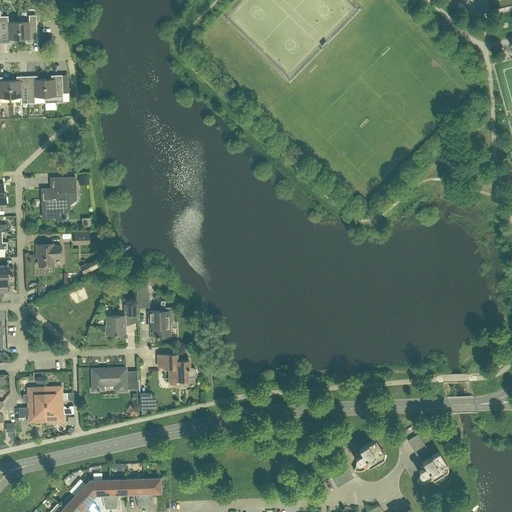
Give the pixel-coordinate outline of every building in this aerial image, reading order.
[(26,42),(37,42),(36,14),(28,15),(29,21),(18,21),(19,39),(26,38),(26,42)] [(2,43),(12,42),(12,39),(19,39),(18,21),(8,21),(8,15),(1,16),(2,43)] [(55,102),(63,102),(62,74),(51,75),(51,78),(44,79),(45,96),(55,96),(55,102)] [(35,103),(34,97),(45,96),(44,79),(37,79),(37,75),(27,76),(28,103),(35,103)] [(0,97),(10,97),(9,80),(3,80),(2,76),(0,76),(0,97)] [(20,97),(21,103),(28,103),(27,76),(16,76),(16,79),(9,80),(10,97),(20,97)] [(76,197),(76,192),(75,176),(50,177),(50,178),(54,178),(55,188),(41,188),(42,217),(55,217),(55,220),(66,219),(66,210),(67,209),(66,203),(66,202),(68,202),(73,197),(76,197)] [(74,244),(89,244),(89,231),(74,231),(74,244)] [(54,265),(53,257),(61,257),(61,245),(53,245),(53,243),(36,244),(37,252),(38,252),(39,266),(54,265)] [(91,271),(100,266),(100,265),(96,258),(86,263),(90,270),(91,271)] [(0,277),(6,277),(6,278),(9,277),(8,277),(8,270),(8,267),(6,265),(4,265),(0,265),(0,277)] [(148,291),(136,291),(137,307),(149,307),(148,291)] [(170,335),(169,321),(165,321),(165,310),(148,311),(149,329),(153,329),(153,336),(156,336),(157,337),(159,337),(159,335),(170,335)] [(125,315),(106,316),(106,325),(105,325),(105,334),(125,333),(125,315)] [(162,378),(168,378),(168,382),(170,384),(176,384),(176,381),(188,381),(188,377),(192,377),(193,377),(194,376),(195,376),(195,375),(196,375),(196,374),(196,373),(197,373),(197,372),(196,371),(196,370),(196,369),(195,368),(194,368),(193,367),(192,367),(189,367),(188,359),(176,360),(176,353),(160,353),(161,365),(162,365),(162,367),(162,368),(163,368),(163,369),(169,368),(169,377),(162,378)] [(92,368),(92,390),(103,390),(103,385),(115,384),(116,390),(126,390),(126,388),(137,388),(137,382),(126,382),(126,367),(92,368)] [(73,392),(67,392),(62,392),(62,388),(60,386),(44,387),(45,404),(63,403),(62,403),(62,401),(64,401),(67,397),(70,400),(74,400),(73,392)] [(28,404),(27,404),(45,404),(44,387),(29,387),(28,389),(28,393),(23,394),(23,399),(26,402),(28,402),(28,404)] [(148,401),(148,393),(140,393),(140,409),(156,408),(156,400),(148,401)] [(67,408),(64,405),(62,405),(62,403),(63,403),(45,404),(46,420),(61,420),(63,418),(62,414),(67,413),(67,408)] [(30,421),(45,421),(46,420),(45,404),(27,404),(28,404),(28,406),(18,407),(19,417),(25,417),(25,415),(28,415),(29,419),(30,421)] [(412,450),(417,447),(415,443),(420,440),(413,429),(403,435),(412,450)] [(384,452),(375,439),(358,449),(362,454),(357,457),(356,457),(356,458),(356,459),(356,460),(356,461),(357,462),(353,469),(355,469),(356,470),(357,470),(359,470),(361,470),(362,469),(363,469),(364,469),(373,463),(383,457),(384,452)] [(447,465),(439,451),(422,462),(425,467),(420,470),(420,471),(419,471),(419,472),(419,473),(420,474),(421,475),(417,481),(417,482),(418,482),(419,483),(420,483),(421,483),(422,483),(423,483),(425,483),(426,482),(427,482),(428,481),(446,470),(447,465)] [(334,482),(350,472),(343,462),(327,472),(334,482)] [(89,501),(95,494),(89,480),(87,475),(83,480),(86,483),(74,495),(89,509),(92,511),(98,511),(100,511),(94,503),(93,504),(89,501)] [(160,481),(160,477),(143,478),(144,507),(150,507),(151,497),(150,497),(150,492),(160,492),(160,488),(163,484),(160,481)] [(118,499),(117,498),(116,493),(127,493),(126,478),(110,479),(111,508),(117,508),(118,499)] [(136,498),(138,507),(144,507),(143,478),(126,478),(127,493),(137,493),(137,498),(136,498)] [(111,508),(110,479),(89,480),(95,494),(104,494),(104,499),(103,499),(105,508),(111,508)] [(78,511),(81,510),(83,511),(91,511),(92,511),(74,495),(63,507),(68,511),(78,511)]
